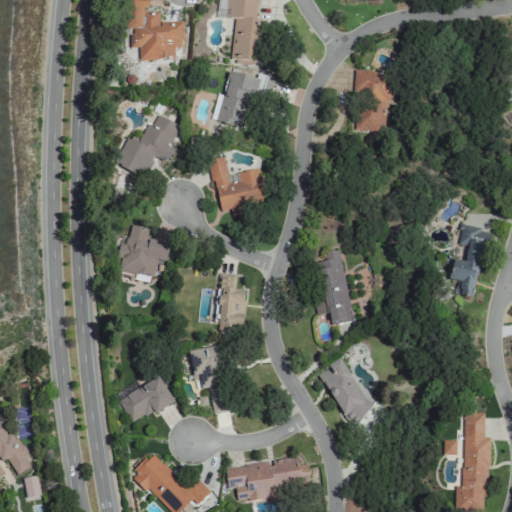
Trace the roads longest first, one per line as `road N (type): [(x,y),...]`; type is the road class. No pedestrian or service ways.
road 1 (residential): [(332,511),(325,445),(281,368),(268,315),(312,89),(339,48),(388,19),(511,3)]
road 2 (secondary): [(103,511),(87,438),(71,243),(80,0)]
road 3 (secondary): [(60,0),(47,185),(55,350),(78,511)]
road 4 (residential): [(511,423),(492,350),(511,242)]
road 5 (residential): [(312,413),(259,440),(188,439)]
road 6 (residential): [(276,264),(211,237),(177,198)]
